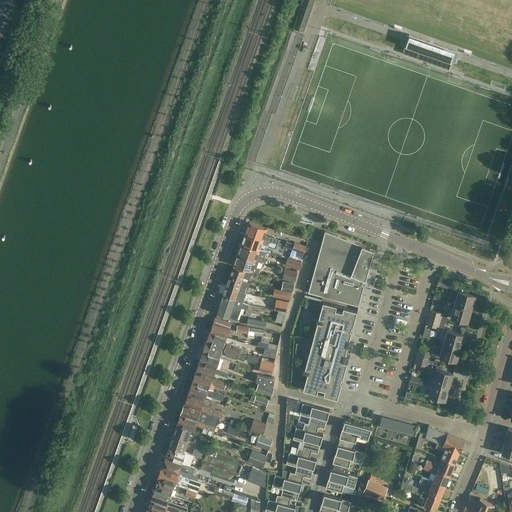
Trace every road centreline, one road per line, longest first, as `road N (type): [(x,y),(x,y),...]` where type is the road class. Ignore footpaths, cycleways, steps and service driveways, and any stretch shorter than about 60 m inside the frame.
road 1 (track): [(27,511),(207,0)]
road 2 (tertiary): [(129,511),(237,210),(272,192)]
road 3 (tertiary): [(473,270),(272,192)]
road 4 (residential): [(340,405),(388,406),(481,439)]
road 5 (residential): [(274,469),(279,389),(340,405)]
